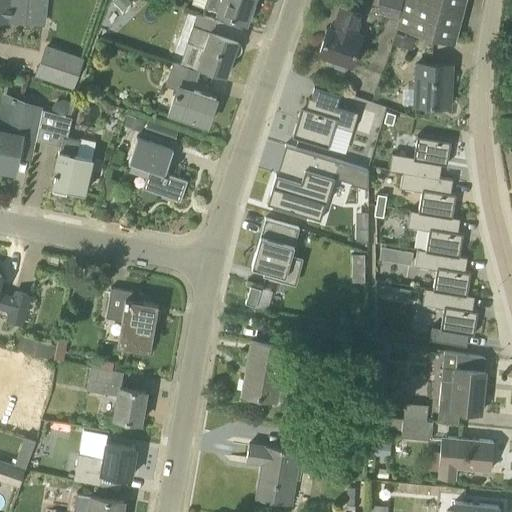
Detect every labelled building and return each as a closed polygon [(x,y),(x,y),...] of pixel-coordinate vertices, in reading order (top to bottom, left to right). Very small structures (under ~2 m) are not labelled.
[(0,0),(0,18),(9,20),(9,19),(25,21),(27,2),(45,4),(45,0),(0,0)] [(114,0),(112,2),(121,11),(132,1),(130,0),(114,0)] [(217,13),(246,23),(253,0),(206,0),(204,8),(218,13),(217,13)] [(378,0),(375,14),(397,19),(401,0),(378,0)] [(403,0),(396,28),(455,44),(466,0),(403,0)] [(325,35),(319,53),(334,58),(334,61),(334,66),(344,70),(348,66),(349,63),(349,64),(352,64),(363,35),(355,33),(362,12),(342,5),(333,29),(328,28),(325,35)] [(193,25),(188,41),(204,47),(198,64),(227,74),(238,41),(216,33),(220,21),(197,13),(193,25)] [(397,33),(393,45),(412,50),(415,38),(397,33)] [(46,46),(36,75),(72,87),(82,59),(46,46)] [(216,98),(192,90),(199,70),(175,62),(167,84),(178,88),(169,112),(207,125),(216,98)] [(452,65),(417,63),(415,105),(449,107),(452,65)] [(14,170),(17,156),(22,131),(37,134),(42,109),(5,96),(0,121),(0,167),(13,170),(14,170)] [(299,111),(291,136),(327,148),(334,126),(351,132),(358,114),(310,97),(305,113),(299,111)] [(54,102),(50,111),(65,115),(67,106),(69,100),(69,99),(63,98),(54,102)] [(37,134),(36,139),(60,145),(59,152),(59,151),(53,175),(56,176),(52,190),(66,193),(67,189),(84,193),(84,192),(83,192),(91,157),(76,154),(79,141),(67,138),(72,117),(65,115),(50,111),(42,109),(37,134)] [(392,123),(395,114),(387,112),(385,121),(392,123)] [(124,125),(142,131),(146,120),(128,113),(124,125)] [(147,120),(143,131),(174,142),(178,131),(147,120)] [(149,167),(142,187),(180,200),(187,180),(165,172),(173,148),(136,135),(128,160),(149,167)] [(392,153),(389,170),(402,172),(439,178),(439,177),(441,164),(447,165),(451,141),(417,135),(413,157),(392,153)] [(284,176),(278,174),(269,203),(325,220),(343,160),(294,144),(284,176)] [(368,168),(361,166),(356,183),(369,188),(368,168)] [(402,172),(400,188),(422,191),(418,211),(452,217),(456,194),(450,193),(452,180),(453,179),(439,177),(439,178),(402,172)] [(378,194),(376,205),(385,206),(387,195),(378,194)] [(385,206),(376,205),(375,215),(383,217),(385,206)] [(410,210),(407,226),(429,230),(426,250),(459,256),(463,233),(458,232),(460,218),(452,217),(418,211),(410,210)] [(261,231),(251,266),(265,270),(263,275),(265,276),(266,274),(274,276),(283,278),(290,254),(293,243),(294,244),(299,227),(265,218),(265,219),(261,231)] [(367,228),(356,228),(356,240),(367,240),(367,228)] [(396,249),(394,262),(411,264),(413,252),(396,249)] [(417,249),(415,265),(436,269),(433,289),(467,295),(470,272),(465,271),(467,257),(459,256),(426,250),(417,249)] [(352,265),(365,265),(365,262),(365,254),(352,254),(352,262),(352,265)] [(0,307),(10,310),(7,319),(22,323),(30,294),(15,290),(14,295),(0,291),(0,280),(2,275),(0,274),(0,307)] [(392,298),(394,286),(384,284),(382,297),(392,298)] [(255,306),(261,289),(250,286),(245,302),(255,306)] [(107,309),(105,317),(121,320),(117,343),(117,345),(124,346),(126,339),(151,343),(153,332),(158,304),(132,299),(134,291),(124,290),(122,289),(111,287),(107,309)] [(425,287),(422,304),(444,308),(441,328),(432,326),(430,339),(466,346),(468,334),(474,335),(478,311),(472,310),(475,296),(467,295),(433,289),(425,287)] [(71,327),(61,324),(53,357),(64,360),(71,327)] [(22,335),(17,349),(51,359),(55,345),(22,335)] [(245,376),(242,394),(249,395),(258,397),(266,398),(278,400),(284,368),(283,368),(286,347),(251,341),(248,357),(248,358),(245,371),(245,376)] [(482,357),(445,350),(439,408),(451,410),(481,413),(485,370),(481,370),(482,357)] [(349,352),(348,366),(367,367),(368,353),(349,352)] [(386,396),(386,366),(369,365),(367,415),(383,416),(383,396),(386,396)] [(88,382),(86,389),(100,392),(118,395),(116,405),(114,419),(136,422),(139,423),(144,390),(121,386),(121,385),(105,382),(107,369),(91,366),(88,382)] [(368,441),(376,442),(376,441),(378,427),(402,429),(401,436),(431,440),(433,421),(383,416),(367,415),(366,426),(369,426),(368,441)] [(78,453),(74,479),(98,483),(120,487),(121,476),(131,478),(133,466),(136,447),(106,442),(107,435),(82,431),(78,453)] [(0,459),(0,479),(20,486),(28,463),(36,439),(25,435),(16,460),(14,464),(0,459)] [(440,451),(438,477),(455,479),(456,467),(490,470),(493,441),(448,437),(441,436),(440,451)] [(376,442),(376,445),(375,454),(375,455),(390,457),(391,442),(376,441),(376,442)] [(291,505),(300,452),(249,443),(246,461),(262,463),(256,499),(291,505)] [(362,511),(364,487),(365,487),(367,455),(357,455),(356,475),(349,474),(346,511),(362,511)] [(88,494),(85,511),(121,511),(123,500),(88,494)] [(443,511),(442,511),(498,511),(499,506),(490,505),(454,501),(453,511),(446,511),(443,511)] [(371,502),(370,511),(386,511),(387,503),(371,502)]
